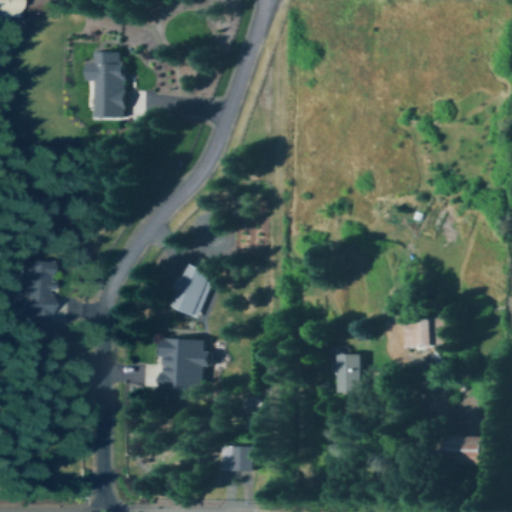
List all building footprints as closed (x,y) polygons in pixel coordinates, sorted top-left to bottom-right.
[(21,0),(0,0),(0,14),(21,14),(21,0)] [(98,114),(129,114),(129,57),(125,57),(125,49),(98,49),(98,60),(90,60),(90,78),(98,78),(98,114)] [(23,313),(56,313),(56,290),(57,290),(57,278),(55,278),(55,258),(22,258),(23,313)] [(199,314),(218,271),(191,260),(172,303),(199,314)] [(406,316),(406,344),(449,344),(450,316),(406,316)] [(209,337),(166,336),(165,387),(205,388),(206,364),(215,365),(216,349),(209,349),(209,337)] [(342,390),(366,390),(367,352),(342,351),(342,390)] [(497,462),(496,434),(463,434),(463,462),(497,462)] [(258,444),(227,443),(226,468),(258,468),(258,444)]
